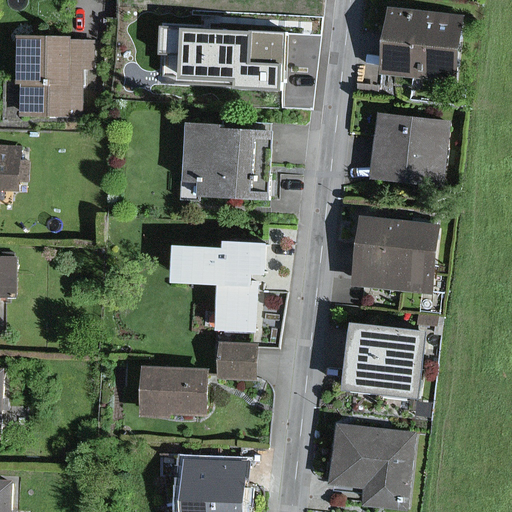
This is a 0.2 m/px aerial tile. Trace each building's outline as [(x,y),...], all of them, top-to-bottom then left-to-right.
[(461,23),(399,15),(392,74),(454,82),(461,23)] [(285,34),(178,28),(175,82),(282,88),(285,34)] [(94,43),(26,44),(27,83),(32,83),(32,115),(85,115),(84,69),(94,69),(94,43)] [(448,126),(386,119),(380,176),(442,183),(448,126)] [(275,131),(193,127),(190,181),(211,182),(210,198),(257,201),(257,192),(271,193),(275,131)] [(0,188),(15,190),(17,150),(0,149),(0,188)] [(437,230),(371,222),(364,280),(430,288),(437,230)] [(231,255),(186,253),(185,282),(228,284),(226,331),(260,333),(262,274),(272,275),(273,250),(232,248),(231,255)] [(15,262),(0,262),(0,297),(15,298),(15,262)] [(426,336),(362,329),(355,387),(420,394),(426,336)] [(258,349),(228,348),(227,379),(257,380),(258,349)] [(209,376),(150,375),(149,417),(208,419),(209,376)] [(413,440),(345,432),(339,484),(376,488),(374,505),(405,509),(413,440)] [(243,511),(245,469),(194,467),(192,511),(243,511)] [(10,511),(11,487),(0,486),(0,511),(10,511)]
